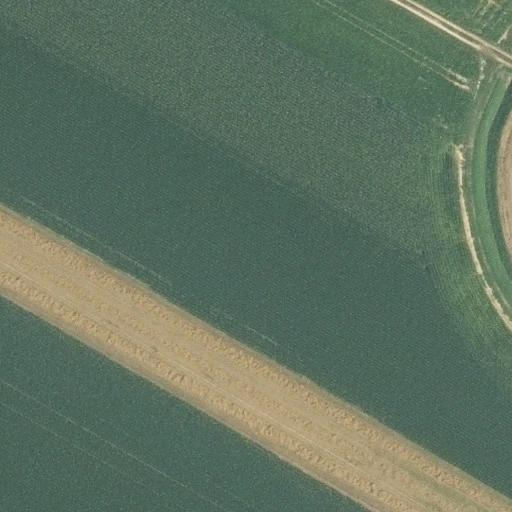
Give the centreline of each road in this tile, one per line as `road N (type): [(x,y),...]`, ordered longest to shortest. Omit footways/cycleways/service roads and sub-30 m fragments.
road 1 (track): [(511,318),(476,216),(482,131),(510,70)]
road 2 (track): [(390,0),(511,71)]
